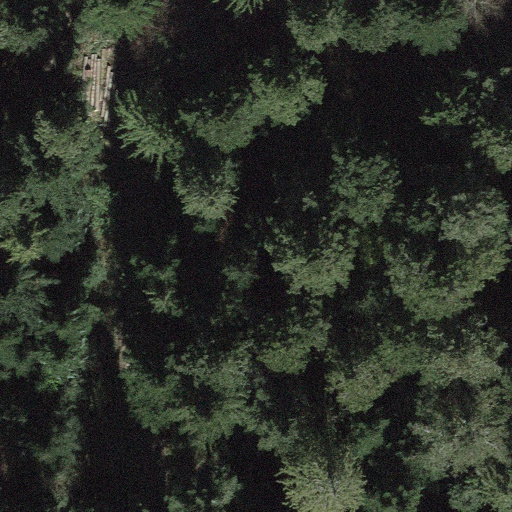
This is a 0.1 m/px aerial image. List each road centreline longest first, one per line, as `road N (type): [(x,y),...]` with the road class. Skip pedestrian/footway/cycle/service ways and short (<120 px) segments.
road 1 (track): [(139,0),(121,205),(144,443),(161,511)]
road 2 (track): [(73,0),(50,41),(0,196)]
